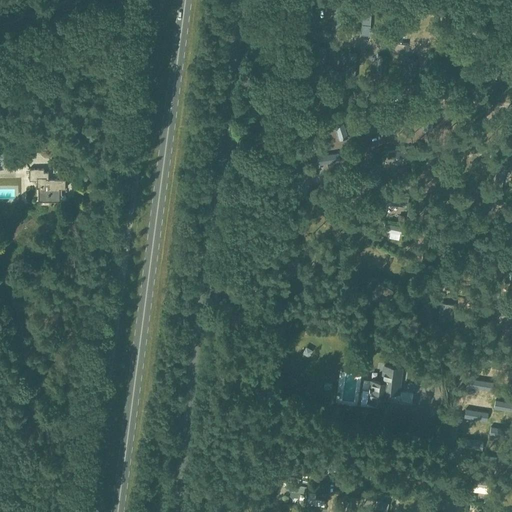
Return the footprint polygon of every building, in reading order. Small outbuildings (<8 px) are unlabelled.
[(303,3),(301,28),(309,29),(311,3),(303,3)] [(333,3),(331,29),(339,29),(341,4),(333,3)] [(363,9),(361,35),(369,35),(371,10),(363,9)] [(393,15),(391,40),(399,41),(401,16),(393,15)] [(456,32),(448,51),(454,54),(462,35),(456,32)] [(317,47),(315,73),(323,74),(325,48),(317,47)] [(348,53),(346,79),(354,79),(356,54),(348,53)] [(377,56),(376,79),(384,79),(386,56),(377,56)] [(408,59),(406,82),(415,82),(416,59),(408,59)] [(426,103),(422,128),(430,130),(434,105),(426,103)] [(398,105),(390,105),(391,130),(399,130),(398,105)] [(369,106),(360,108),(367,133),(376,131),(369,106)] [(340,113),(331,116),(339,140),(347,138),(340,113)] [(308,123),(300,127),(312,150),(319,146),(308,123)] [(353,151),(350,176),(358,177),(361,152),(353,151)] [(338,152),(313,156),(314,164),(339,161),(338,152)] [(497,162),(492,187),(500,189),(506,164),(497,162)] [(65,178),(48,178),(48,172),(44,172),(44,168),(28,169),(29,181),(36,181),(36,188),(37,188),(37,202),(39,202),(39,204),(49,204),(49,202),(59,202),(59,196),(61,196),(61,189),(65,189),(65,178)] [(386,195),(385,203),(407,206),(408,197),(386,195)] [(384,223),(383,231),(389,232),(399,234),(402,234),(403,227),(384,223)] [(451,228),(449,243),(462,244),(464,229),(451,228)] [(367,252),(360,250),(358,258),(365,260),(367,252)] [(367,295),(369,296),(369,297),(376,301),(381,291),(390,296),(393,290),(384,285),(377,282),(373,290),(371,289),(367,295)] [(454,304),(440,303),(438,318),(452,320),(454,304)] [(511,352),(502,351),(499,366),(511,367),(511,352)] [(401,369),(384,367),(382,382),(371,381),(368,400),(385,402),(386,390),(398,392),(401,369)] [(470,378),(468,386),(491,390),(493,382),(470,378)] [(387,408),(414,409),(414,395),(387,394),(387,408)] [(511,402),(495,400),(494,408),(511,411),(511,402)] [(465,409),(463,417),(486,421),(487,412),(465,409)] [(511,429),(491,426),(489,434),(511,438),(511,429)] [(460,438),(459,446),(482,449),(483,441),(460,438)] [(486,455),(484,463),(507,467),(508,459),(486,455)] [(291,461),(290,469),(309,472),(310,464),(291,461)] [(318,462),(317,469),(335,472),(337,465),(318,462)] [(355,468),(351,491),(360,493),(363,470),(355,468)] [(370,471),(369,478),(389,483),(391,475),(370,471)] [(401,476),(400,485),(422,488),(423,479),(401,476)] [(471,479),(471,485),(490,487),(490,481),(471,479)] [(286,482),(285,489),(290,490),(299,492),(305,492),(306,485),(286,482)] [(308,499),(307,504),(323,506),(324,500),(314,499),(308,498),(308,499)] [(364,498),(363,506),(386,511),(388,503),(364,498)] [(493,502),(491,510),(504,511),(511,511),(511,499),(507,499),(506,505),(493,502)]
